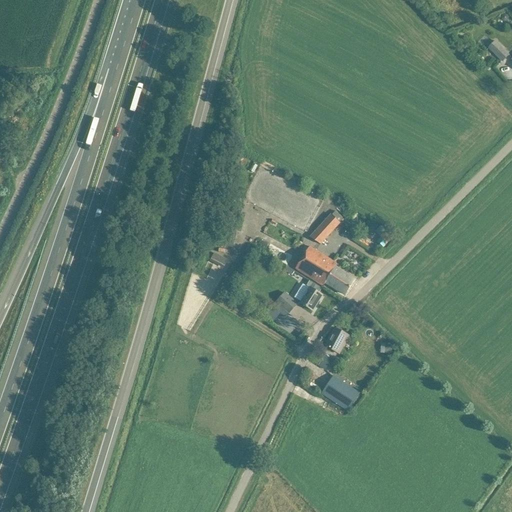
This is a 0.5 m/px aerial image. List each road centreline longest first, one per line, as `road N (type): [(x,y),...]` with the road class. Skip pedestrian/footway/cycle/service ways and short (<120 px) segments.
road 1 (motorway): [(92,511),(224,0)]
road 2 (motorway): [(0,488),(162,0)]
road 3 (unclassified): [(229,511),(305,355),(332,319),(511,144)]
road 4 (motorway): [(116,68),(0,422)]
road 5 (motorway): [(116,68),(0,319)]
road 6 (unclassified): [(0,239),(104,0)]
